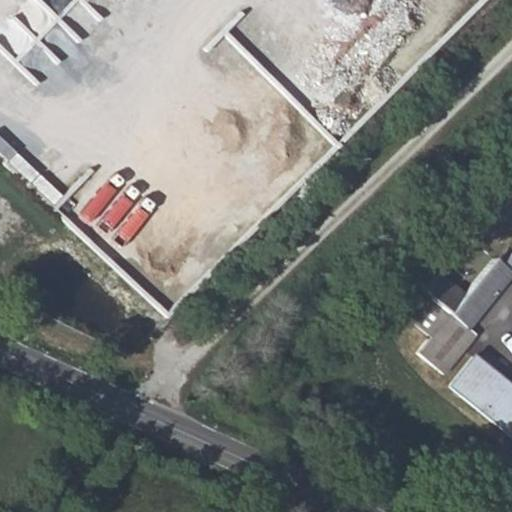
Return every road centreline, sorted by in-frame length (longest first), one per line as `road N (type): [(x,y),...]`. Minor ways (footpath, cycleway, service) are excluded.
road 1 (unclassified): [(129,408),(511,41)]
road 2 (secondary): [(129,408),(341,511)]
road 3 (secondary): [(0,350),(129,408)]
road 4 (track): [(48,511),(129,408)]
